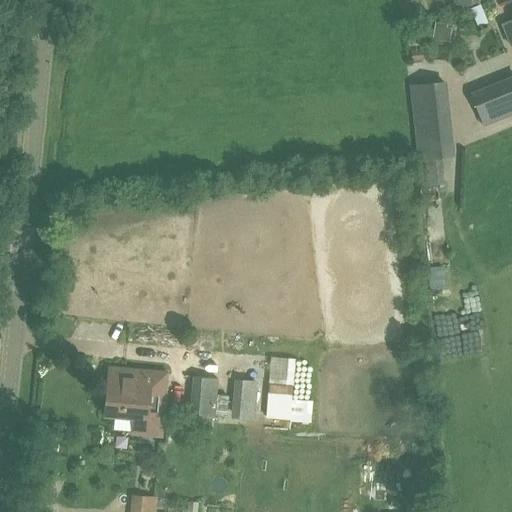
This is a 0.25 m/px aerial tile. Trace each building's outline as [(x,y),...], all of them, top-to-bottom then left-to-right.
[(483,22),(492,20),(487,2),(478,5),(483,22)] [(511,19),(502,24),(510,44),(511,43),(511,19)] [(483,125),(511,113),(511,74),(470,91),(483,125)] [(412,85),(420,158),(451,155),(443,82),(412,85)] [(105,414),(135,416),(134,431),(160,434),(166,373),(123,369),(109,368),(108,382),(105,414)] [(218,377),(193,375),(193,376),(190,415),(214,417),(218,377)] [(238,380),(235,416),(251,417),(254,382),(238,380)] [(298,419),(299,395),(273,395),(273,419),(298,419)]
